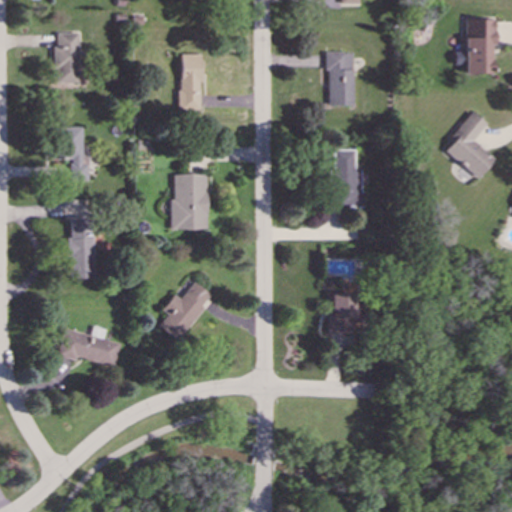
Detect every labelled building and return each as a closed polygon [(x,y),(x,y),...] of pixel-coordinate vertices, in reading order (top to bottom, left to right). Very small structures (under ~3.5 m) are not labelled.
[(463,73),(492,73),(491,18),(462,18),(463,73)] [(77,82),(77,32),(54,31),(54,46),(51,45),(51,69),(55,69),(55,82),(77,82)] [(350,105),(351,52),(322,51),(322,69),(326,69),(325,105),(350,105)] [(198,54),(177,54),(177,109),(198,109),(198,54)] [(470,141),(484,122),(468,111),(453,132),(455,134),(442,151),(476,177),(491,157),(470,141)] [(85,180),(85,157),(80,157),(80,126),(58,126),(58,158),(68,158),(68,180),(85,180)] [(359,206),(358,169),(352,169),(351,149),(328,149),(329,207),(359,206)] [(168,229),(203,229),(204,174),(169,173),(168,229)] [(66,218),(67,237),(64,237),(65,278),(90,277),(88,217),(66,218)] [(209,296),(190,281),(176,298),(170,294),(158,309),(164,313),(154,325),(173,340),(209,296)] [(324,332),(354,333),(354,293),(325,293),(324,332)] [(58,328),(53,356),(73,359),(73,358),(111,365),(115,342),(99,339),(101,328),(89,325),(87,334),(58,328)]
